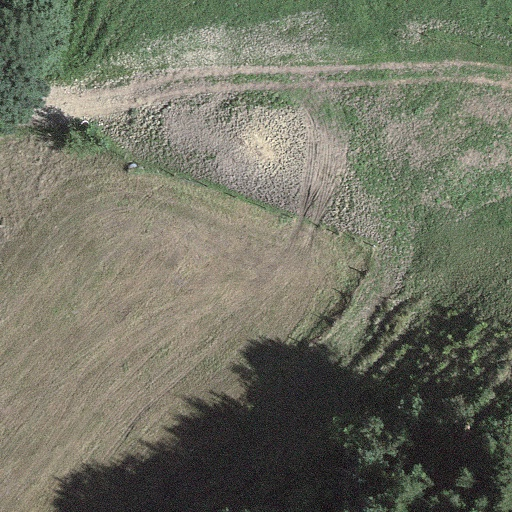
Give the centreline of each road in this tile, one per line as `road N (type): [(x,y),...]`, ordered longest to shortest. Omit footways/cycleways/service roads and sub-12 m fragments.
road 1 (track): [(0,109),(146,79),(261,78),(321,100),(369,153),(395,210),(395,252),(368,301),(296,385),(162,511)]
road 2 (track): [(369,153),(511,129)]
